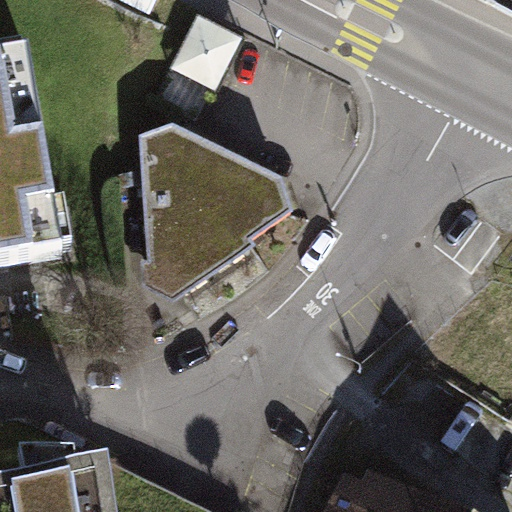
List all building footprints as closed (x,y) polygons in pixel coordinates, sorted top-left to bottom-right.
[(204,15),(178,70),(222,91),(248,35),(204,15)] [(66,65),(0,71),(0,266),(86,258),(66,65)] [(191,136),(151,142),(163,308),(317,209),(191,136)] [(10,511),(145,511),(139,471),(7,492),(10,511)] [(433,511),(380,485),(366,511),(433,511)]
